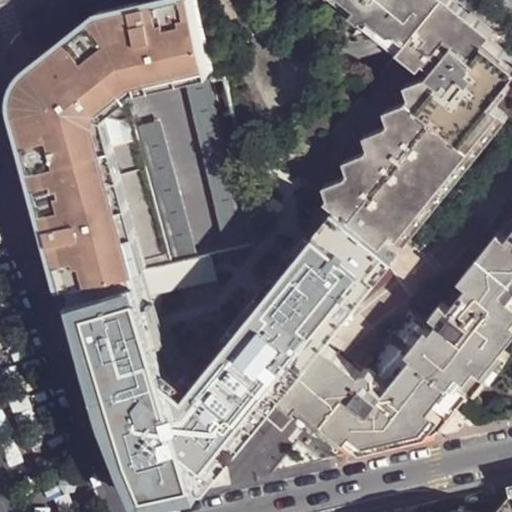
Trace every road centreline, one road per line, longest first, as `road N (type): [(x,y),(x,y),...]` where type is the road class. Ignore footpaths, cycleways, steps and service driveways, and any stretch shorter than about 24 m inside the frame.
road 1 (residential): [(122,511),(0,230)]
road 2 (tertiary): [(511,449),(250,511)]
